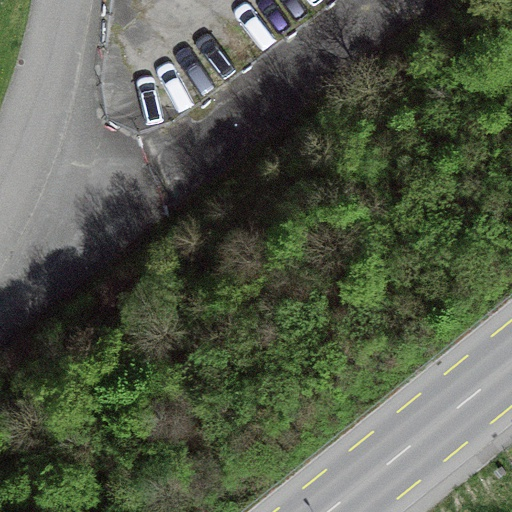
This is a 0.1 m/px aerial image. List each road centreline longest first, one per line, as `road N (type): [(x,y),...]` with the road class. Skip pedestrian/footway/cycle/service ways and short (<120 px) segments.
road 1 (primary): [(333,511),(511,368)]
road 2 (unclassified): [(0,216),(64,0)]
